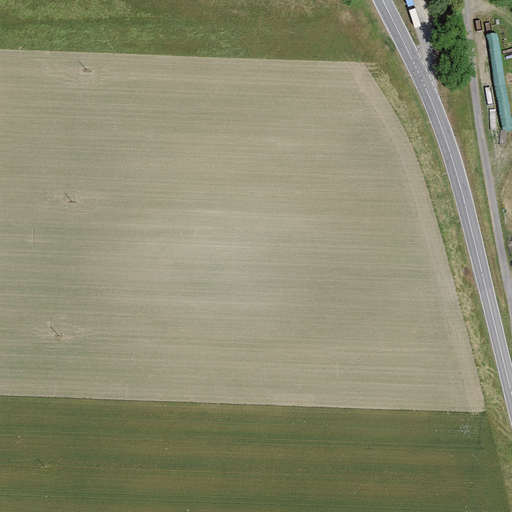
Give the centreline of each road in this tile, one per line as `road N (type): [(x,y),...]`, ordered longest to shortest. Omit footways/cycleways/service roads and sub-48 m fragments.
road 1 (secondary): [(384,0),(458,173),(511,394)]
road 2 (unclassified): [(467,0),(478,125),(511,308)]
